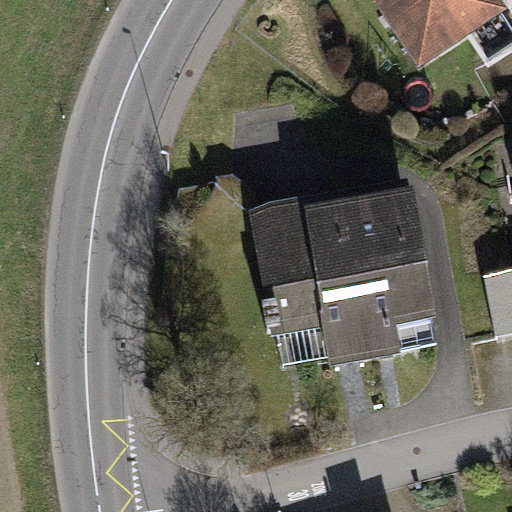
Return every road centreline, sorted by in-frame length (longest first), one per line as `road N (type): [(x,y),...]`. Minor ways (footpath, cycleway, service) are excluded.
road 1 (tertiary): [(101,511),(84,302),(97,190),(125,92),(175,0)]
road 2 (residential): [(157,511),(511,434)]
